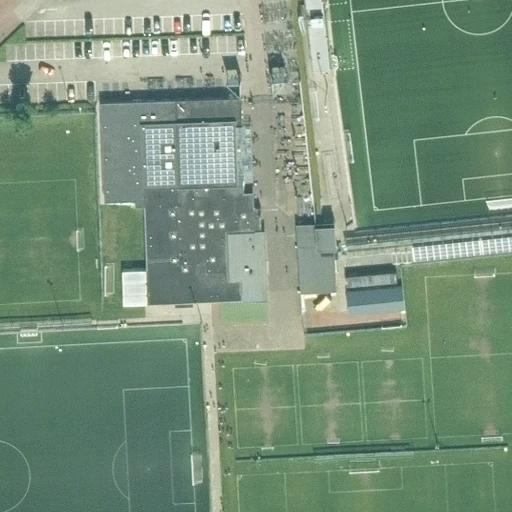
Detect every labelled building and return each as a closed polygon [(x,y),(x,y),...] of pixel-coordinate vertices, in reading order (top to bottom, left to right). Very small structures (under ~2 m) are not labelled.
[(306,0),(307,8),(324,6),(323,0),(306,0)] [(148,302),(268,297),(265,238),(262,238),(260,206),(253,206),(252,193),(244,193),(243,180),(238,180),(236,123),(243,123),(242,95),(98,101),(101,200),(135,199),(135,204),(144,203),(148,302)] [(332,224),(319,225),(320,242),(333,241),(332,224)] [(304,238),(297,239),(300,291),(336,289),(333,242),(305,244),(304,238)] [(402,284),(362,289),(346,290),(348,314),(364,313),(405,309),(402,284)]
